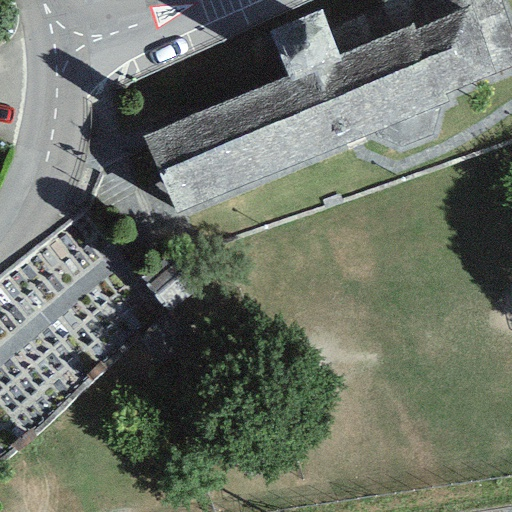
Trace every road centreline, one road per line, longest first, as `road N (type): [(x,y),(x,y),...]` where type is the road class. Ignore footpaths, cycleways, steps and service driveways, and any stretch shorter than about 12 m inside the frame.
road 1 (residential): [(0,240),(29,209),(39,180),(57,45)]
road 2 (residential): [(57,45),(208,0)]
